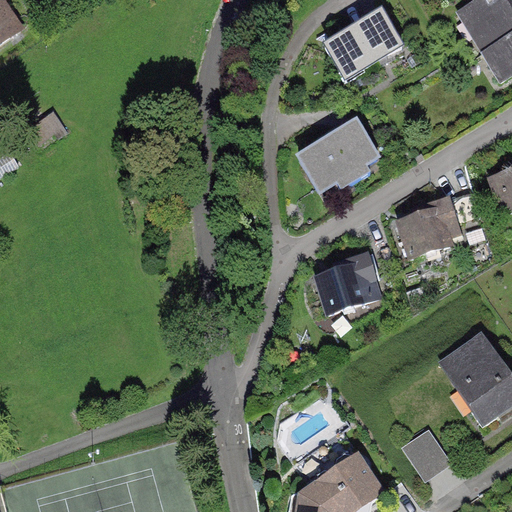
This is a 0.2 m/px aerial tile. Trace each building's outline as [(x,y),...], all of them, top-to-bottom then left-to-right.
[(511,0),(442,0),(496,95),(511,86),(511,0)] [(0,2),(0,48),(22,32),(0,2)] [(383,17),(326,52),(347,86),(404,51),(383,17)] [(359,128),(299,164),(321,201),(340,189),(343,195),(371,177),(367,171),(380,163),(359,128)] [(511,177),(492,184),(503,219),(511,216),(511,177)] [(422,219),(400,226),(412,261),(451,249),(445,231),(471,223),(465,205),(457,207),(455,202),(422,213),(422,219)] [(340,275),(318,282),(330,317),(381,300),(376,283),(381,281),(373,258),(339,269),(340,275)] [(511,365),(492,337),(449,367),(493,431),(511,417),(511,365)] [(429,432),(403,450),(428,486),(454,468),(429,432)] [(371,511),(385,501),(358,461),(345,457),(319,480),(317,489),(302,500),(298,511),(371,511)]
